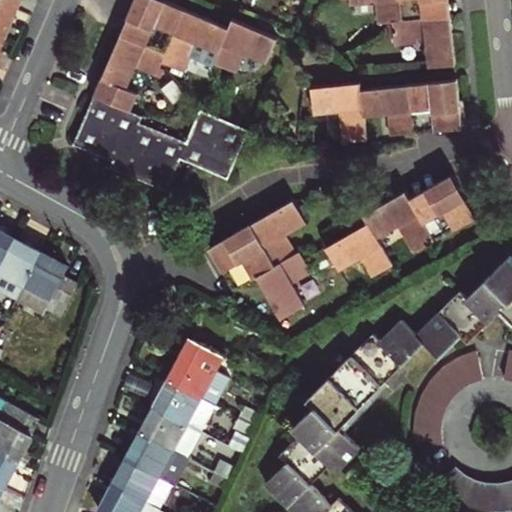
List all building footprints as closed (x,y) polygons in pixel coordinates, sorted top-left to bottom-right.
[(16,6),(9,3),(0,0),(0,32),(4,35),(16,6)] [(140,0),(124,37),(168,56),(187,11),(162,0),(140,0)] [(404,24),(401,0),(353,0),(354,7),(377,5),(380,26),(394,25),(404,24)] [(451,0),(401,0),(404,24),(453,18),(451,0)] [(216,69),(217,67),(232,31),(187,11),(168,56),(169,56),(166,64),(185,73),(192,58),(216,69)] [(429,70),(458,66),(453,18),(404,24),(394,25),(397,48),(426,46),(429,70)] [(269,64),(277,44),(279,41),(236,22),(232,31),(217,67),(237,75),(246,54),(269,64)] [(160,78),(165,66),(166,64),(169,56),(168,56),(124,37),(97,98),(133,113),(141,94),(132,90),(140,69),(160,78)] [(460,81),(412,86),(417,136),(465,131),(460,81)] [(370,141),(368,120),(364,92),(363,85),(314,90),(318,118),(340,116),(343,144),(370,141)] [(417,136),(412,86),(364,92),(368,120),(390,117),(393,139),(417,136)] [(133,113),(97,98),(76,147),(124,167),(143,124),(145,119),(133,113)] [(232,182),(253,134),(234,126),(204,113),(190,144),(182,162),(184,163),(232,182)] [(182,162),(190,144),(143,124),(124,167),(122,174),(170,194),(184,163),(182,162)] [(413,202),(438,244),(480,221),(456,178),(413,202)] [(417,257),(438,244),(413,202),(409,194),(367,218),(371,225),(379,239),(400,228),(417,257)] [(296,202),(254,226),(278,269),(298,257),(288,239),(309,226),(296,202)] [(396,267),(379,239),(371,225),(328,250),(342,273),(363,262),(374,280),(396,267)] [(236,293),(261,279),(278,269),(254,226),(234,238),(212,252),(236,293)] [(0,282),(20,244),(0,233),(0,282)] [(0,294),(19,305),(44,257),(20,244),(0,282),(0,294)] [(315,276),(307,262),(302,254),(298,257),(278,269),(261,279),(285,322),(307,309),(295,287),(315,276)] [(71,271),(44,257),(19,305),(45,319),(49,314),(63,322),(81,288),(67,280),(71,271)] [(511,260),(469,302),(462,295),(418,338),(404,324),(382,345),(375,339),(310,402),(317,410),(296,432),(303,439),(282,460),(289,467),(268,488),(291,511),(351,511),(341,501),(334,508),(326,499),(313,487),(324,477),(333,468),(340,474),(363,453),(342,431),(364,410),(378,396),(395,379),(408,367),(428,347),(442,361),(464,340),(471,347),(487,332),(507,313),(511,318),(511,260)] [(194,341),(171,383),(219,409),(233,382),(218,374),(226,358),(194,341)] [(464,393),(480,385),(484,383),(478,357),(462,362),(453,368),(440,378),(429,390),(422,405),(417,420),(416,437),(418,453),(444,447),(444,433),(445,424),(452,407),(464,393)] [(154,389),(132,377),(126,390),(148,402),(154,389)] [(219,409),(171,383),(157,410),(205,436),(219,409)] [(0,401),(0,454),(22,466),(44,425),(0,401)] [(191,462),(205,436),(157,410),(142,437),(191,462)] [(247,412),(242,421),(260,430),(264,420),(247,412)] [(228,448),(247,459),(260,430),(242,421),(228,448)] [(129,461),(175,487),(177,488),(191,462),(142,437),(129,461)] [(0,488),(8,493),(22,466),(0,454),(0,488)] [(129,461),(114,489),(158,511),(160,511),(175,487),(129,461)] [(224,466),(218,477),(235,486),(240,474),(224,466)] [(458,471),(436,490),(440,494),(448,501),(463,510),(469,511),(511,511),(511,486),(509,488),(496,489),(487,488),(475,484),(467,480),(458,471)] [(235,486),(218,477),(213,487),(230,497),(235,486)] [(0,508),(8,493),(0,488),(0,508)] [(158,511),(114,489),(101,511),(158,511)]
